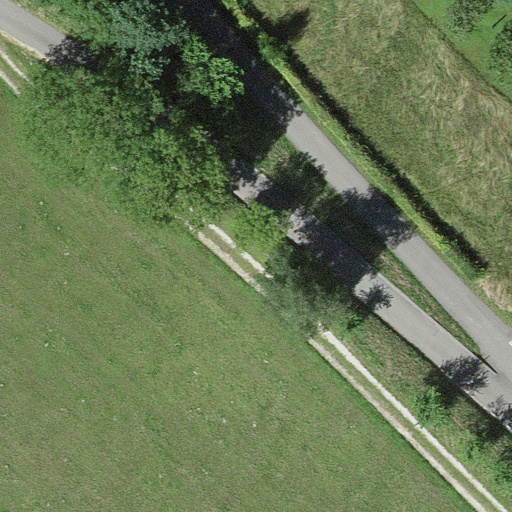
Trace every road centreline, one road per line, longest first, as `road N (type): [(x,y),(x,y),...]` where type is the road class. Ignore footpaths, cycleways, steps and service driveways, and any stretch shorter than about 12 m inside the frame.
road 1 (track): [(504,511),(0,57)]
road 2 (unclassified): [(0,17),(183,133),(511,398)]
road 3 (unclassified): [(186,0),(511,356)]
